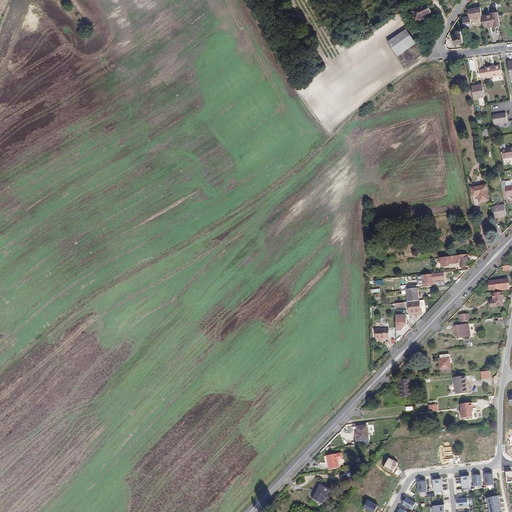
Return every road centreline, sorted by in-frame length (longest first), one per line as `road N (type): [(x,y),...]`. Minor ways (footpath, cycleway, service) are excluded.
road 1 (track): [(330,135),(281,175),(69,307),(0,373)]
road 2 (secondary): [(373,383),(251,511)]
road 3 (track): [(246,0),(330,135)]
road 4 (residential): [(468,0),(435,54),(511,47)]
road 5 (track): [(435,54),(330,135)]
